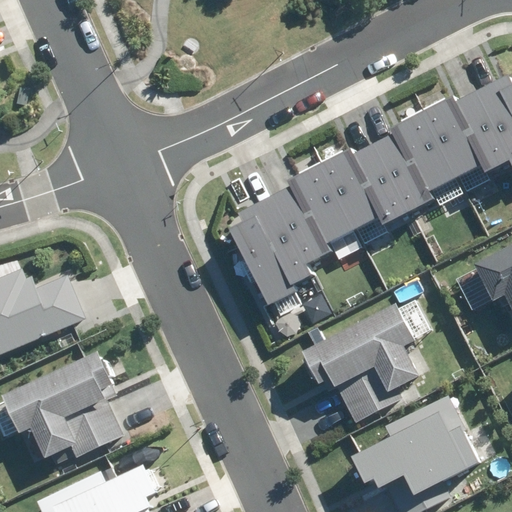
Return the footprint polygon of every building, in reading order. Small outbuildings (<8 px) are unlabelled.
[(250,221),(234,229),(275,307),(308,290),(304,283),(319,274),(312,261),(336,249),(333,242),(389,213),(394,223),(440,199),(436,192),(492,162),(497,172),(511,164),(511,76),(466,100),(463,94),(392,131),(395,137),(364,153),(360,147),(294,181),(297,187),(246,214),(250,221)] [(511,245),(481,262),(499,296),(510,290),(511,293),(511,245)] [(0,352),(86,318),(71,280),(35,294),(26,271),(0,281),(0,280),(0,352)] [(403,299),(309,347),(326,380),(337,375),(360,419),(407,395),(402,384),(427,372),(412,343),(423,337),(403,299)] [(7,392),(24,428),(39,421),(55,455),(76,446),(80,454),(131,431),(114,395),(125,390),(106,347),(7,392)] [(487,459),(452,391),(389,422),(394,433),(357,452),(371,480),(380,475),(385,485),(391,482),(406,511),(414,511),(454,492),(448,479),(487,459)] [(106,468),(41,498),(47,511),(156,511),(153,505),(158,503),(154,493),(163,489),(150,460),(111,478),(106,468)]
